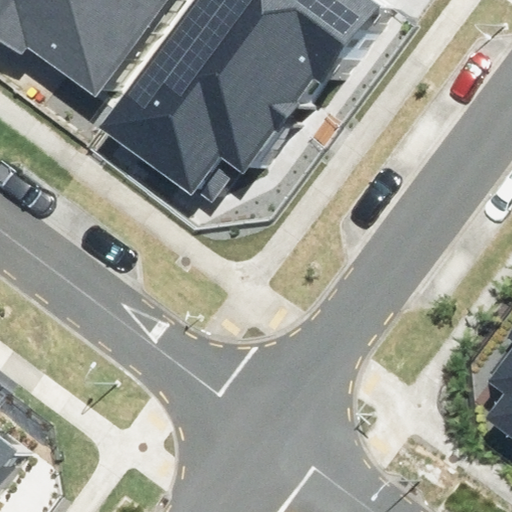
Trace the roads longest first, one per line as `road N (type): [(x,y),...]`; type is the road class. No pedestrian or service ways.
road 1 (residential): [(262,430),(511,99)]
road 2 (residential): [(0,237),(262,430)]
road 3 (residential): [(262,430),(363,511)]
